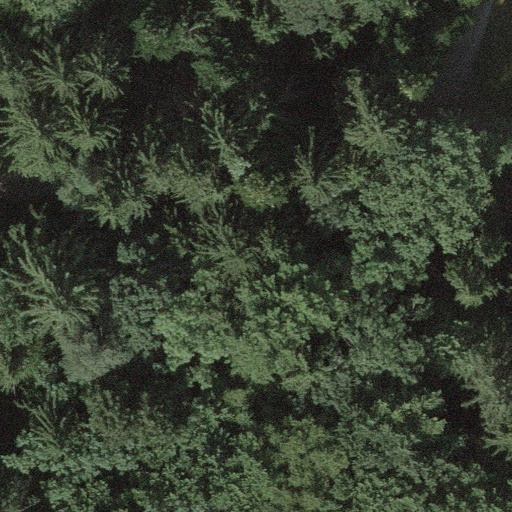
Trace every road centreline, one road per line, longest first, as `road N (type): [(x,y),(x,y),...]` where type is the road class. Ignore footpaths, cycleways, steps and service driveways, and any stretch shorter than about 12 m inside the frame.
road 1 (track): [(457,0),(449,25),(344,146),(0,200)]
road 2 (track): [(344,146),(511,185)]
